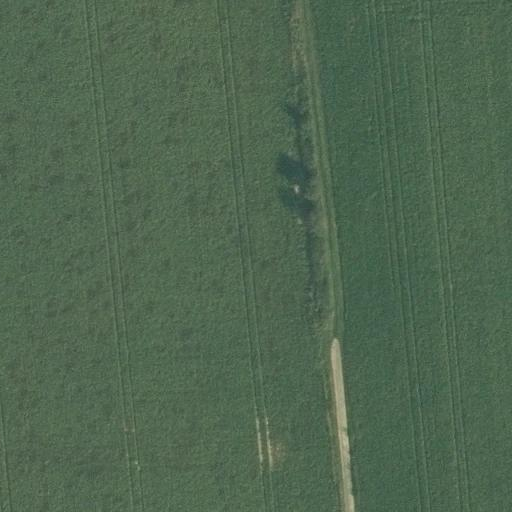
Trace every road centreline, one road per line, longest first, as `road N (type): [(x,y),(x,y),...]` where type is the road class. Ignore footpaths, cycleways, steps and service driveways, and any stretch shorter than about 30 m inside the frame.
road 1 (track): [(0,364),(335,340)]
road 2 (track): [(350,511),(335,340)]
